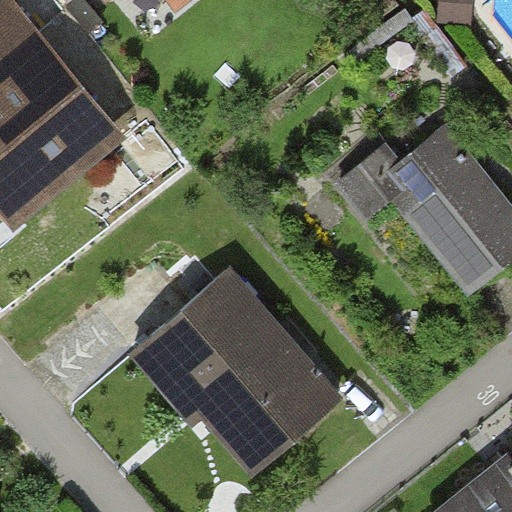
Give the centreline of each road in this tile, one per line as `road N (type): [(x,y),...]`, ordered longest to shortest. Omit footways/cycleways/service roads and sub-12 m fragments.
road 1 (residential): [(334,511),(511,368)]
road 2 (residential): [(122,511),(0,371)]
